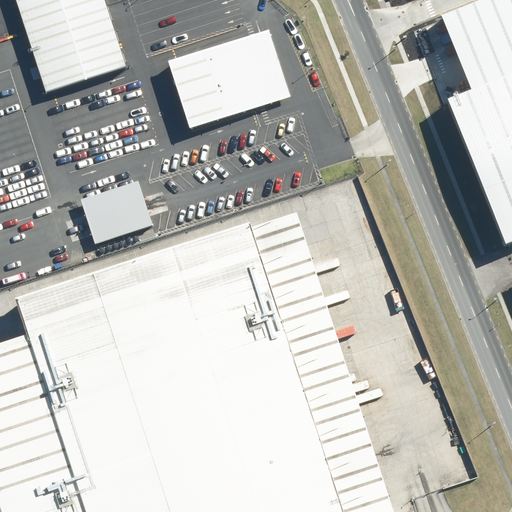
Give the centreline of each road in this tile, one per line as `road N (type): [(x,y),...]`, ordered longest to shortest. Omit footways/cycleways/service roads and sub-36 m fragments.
road 1 (unknown): [(431,511),(359,291),(319,220),(286,213),(253,219),(78,274),(0,314)]
road 2 (unclassified): [(349,0),(511,407)]
